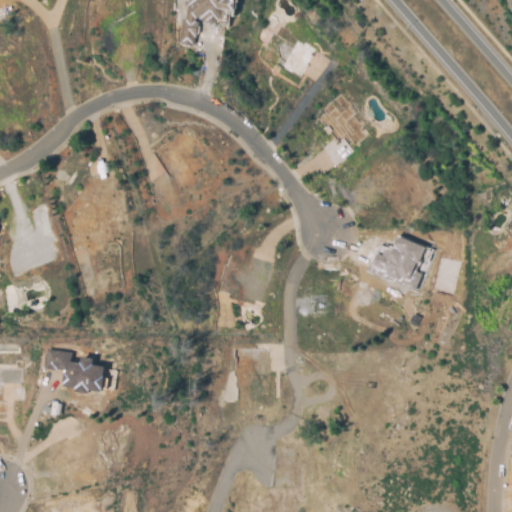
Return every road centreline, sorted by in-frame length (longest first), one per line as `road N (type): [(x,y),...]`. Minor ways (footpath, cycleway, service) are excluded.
road 1 (residential): [(324,233),(260,148),(226,119),(156,94),(122,94),(95,105),(0,172)]
road 2 (secondary): [(389,0),(511,140)]
